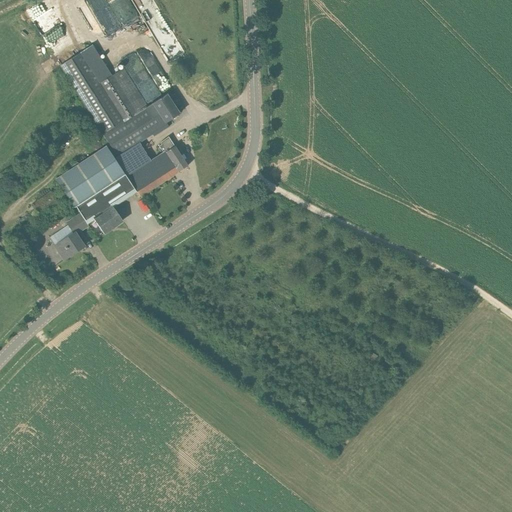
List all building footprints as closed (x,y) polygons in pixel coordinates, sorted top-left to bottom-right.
[(154,1),(140,10),(143,15),(158,7),(154,1)] [(146,13),(147,21),(160,19),(159,11),(146,13)] [(92,46),(80,53),(100,84),(112,77),(92,46)] [(59,67),(103,137),(124,124),(100,84),(80,53),(59,67)] [(124,124),(132,119),(131,118),(148,107),(123,70),(112,77),(100,84),(124,124)] [(166,95),(153,104),(165,122),(179,114),(166,95)] [(103,137),(116,158),(138,143),(151,134),(153,138),(168,127),(165,122),(153,104),(148,107),(131,118),(132,119),(124,124),(103,137)] [(163,153),(156,158),(169,178),(187,166),(181,156),(183,154),(180,149),(177,151),(174,146),(168,137),(160,142),(162,145),(159,146),(163,153)] [(126,175),(143,165),(150,161),(138,143),(116,158),(114,159),(125,176),(126,175)] [(106,146),(56,178),(55,179),(64,193),(77,212),(78,212),(80,215),(88,226),(88,225),(87,224),(94,220),(113,208),(113,207),(136,192),(137,193),(137,192),(126,175),(125,176),(114,159),(106,146)] [(126,175),(137,192),(140,197),(169,178),(156,158),(150,161),(143,165),(126,175)] [(31,206),(39,218),(59,204),(50,192),(31,206)] [(104,234),(122,221),(113,208),(94,220),(104,234)] [(88,226),(80,215),(67,224),(69,226),(58,234),(63,241),(55,246),(64,260),(84,247),(75,234),(88,226)]
